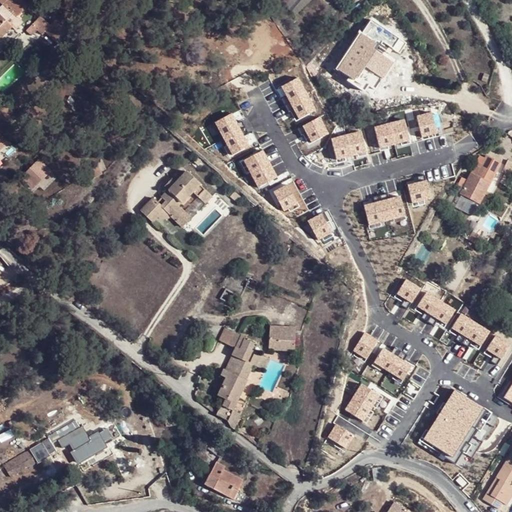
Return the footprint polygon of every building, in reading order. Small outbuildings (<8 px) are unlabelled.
[(26,2),(23,0),(0,0),(0,1),(12,13),(16,8),(22,15),(30,6),(26,2)] [(296,13),(309,0),(286,0),(285,1),(296,13)] [(0,32),(10,23),(0,13),(0,32)] [(46,22),(42,18),(34,25),(47,38),(55,30),(46,22)] [(377,73),(388,57),(376,50),(379,43),(360,32),(335,68),(354,82),(357,78),(369,86),(377,73)] [(396,62),(388,57),(377,73),(386,79),(396,62)] [(299,78),(281,87),(298,121),(316,111),(299,78)] [(430,112),(417,116),(423,138),(436,135),(430,112)] [(233,114),(214,123),(232,154),(249,146),(233,114)] [(321,117),(302,125),(311,144),(330,134),(321,117)] [(404,119),(375,127),(380,149),(410,141),(404,119)] [(361,130),(331,138),(337,161),(367,153),(361,130)] [(262,150),(243,160),(259,188),(278,177),(262,150)] [(485,153),(476,176),(480,178),(490,155),(485,153)] [(490,155),(480,178),(489,182),(499,160),(490,155)] [(497,181),(507,186),(511,176),(511,162),(507,160),(497,181)] [(46,171),(38,163),(29,173),(37,181),(46,171)] [(203,184),(188,169),(163,194),(167,198),(163,202),(155,195),(143,207),(154,218),(159,213),(160,214),(161,214),(162,215),(163,215),(165,216),(166,216),(167,216),(168,215),(169,215),(170,214),(171,214),(172,214),(177,218),(185,209),(180,204),(194,189),(196,190),(203,184)] [(476,176),(470,173),(461,193),(480,202),(489,182),(480,178),(476,176)] [(213,194),(203,184),(196,190),(207,201),(213,194)] [(401,196),(364,205),(368,225),(406,216),(401,196)] [(192,216),(185,209),(177,218),(183,225),(192,216)] [(292,216),(286,211),(283,215),(289,220),(292,216)] [(433,248),(423,243),(416,254),(425,261),(433,248)] [(422,289),(405,280),(396,295),(413,305),(422,289)] [(462,304),(426,282),(422,289),(413,305),(409,311),(445,333),(462,304)] [(489,332),(462,313),(451,328),(480,346),(489,332)] [(265,325),(266,336),(272,337),(272,336),(275,327),(265,325)] [(294,330),(275,327),(272,336),(272,337),(294,341),(294,330)] [(255,365),(260,351),(251,347),(254,339),(233,329),(227,340),(236,345),(225,368),(244,376),(250,362),(255,365)] [(367,359),(378,341),(365,333),(354,352),(367,359)] [(510,341),(495,333),(487,349),(502,357),(510,341)] [(294,352),(294,341),(272,337),(268,347),(294,352)] [(412,366),(382,348),(373,364),(402,381),(412,366)] [(260,367),(265,353),(260,351),(255,365),(260,367)] [(270,355),(265,353),(260,367),(264,369),(270,355)] [(210,361),(213,362),(218,365),(220,359),(212,355),(210,361)] [(209,374),(213,362),(210,361),(207,360),(203,371),(209,374)] [(226,399),(224,405),(231,408),(239,390),(244,376),(225,368),(222,375),(226,377),(223,385),(231,388),(228,395),(226,399)] [(511,382),(503,396),(511,402),(511,382)] [(383,397),(361,384),(345,410),(366,422),(383,397)] [(231,388),(223,385),(219,396),(226,399),(228,395),(231,388)] [(484,407),(454,391),(424,439),(453,456),(484,407)] [(167,396),(157,398),(162,414),(171,412),(167,396)] [(217,414),(227,419),(231,408),(224,405),(221,404),(217,414)] [(84,427),(73,409),(48,424),(59,440),(66,435),(72,445),(66,447),(73,456),(104,436),(95,421),(84,427)] [(354,435),(336,423),(327,436),(345,448),(354,435)] [(202,441),(211,432),(208,428),(198,438),(202,441)] [(22,445),(29,457),(53,442),(46,430),(22,445)] [(0,461),(6,472),(29,457),(22,445),(0,458),(0,461)] [(231,482),(236,484),(240,474),(223,467),(224,462),(214,458),(203,482),(226,491),(231,482)] [(511,459),(499,478),(505,481),(496,497),(490,493),(484,502),(502,511),(507,503),(511,506),(511,504),(511,486),(511,487),(511,486),(511,459)] [(505,481),(499,478),(490,493),(496,497),(505,481)] [(233,494),(236,484),(231,482),(226,491),(233,494)] [(0,500),(12,492),(7,486),(0,490),(0,500)]
